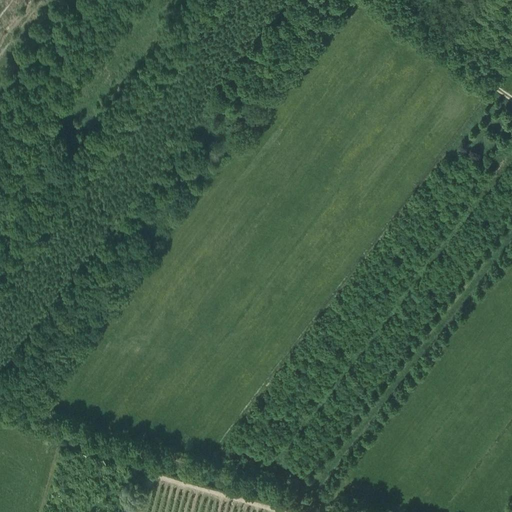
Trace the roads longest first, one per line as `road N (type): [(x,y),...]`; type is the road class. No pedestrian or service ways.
road 1 (track): [(0,407),(354,511)]
road 2 (track): [(299,496),(511,225)]
road 3 (track): [(284,511),(160,477),(144,485),(137,511)]
road 4 (track): [(511,99),(385,0)]
